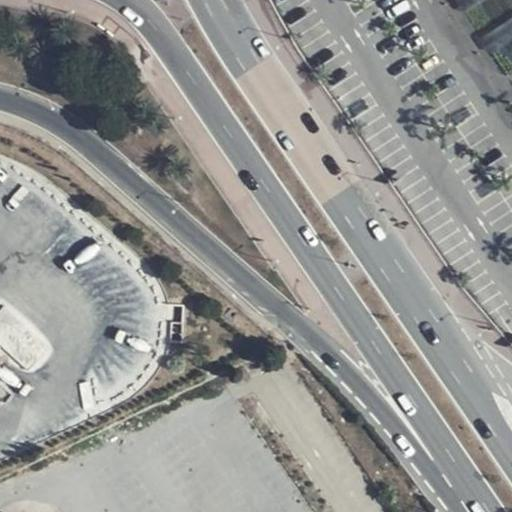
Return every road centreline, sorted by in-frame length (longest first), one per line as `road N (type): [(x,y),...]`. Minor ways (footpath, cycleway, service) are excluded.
road 1 (trunk): [(0,98),(76,134),(232,269),(368,397),(468,511)]
road 2 (primary): [(127,0),(158,30),(487,511)]
road 3 (primary): [(511,457),(214,0)]
road 4 (unclassified): [(0,429),(37,412),(79,376),(89,331),(60,288),(0,238)]
